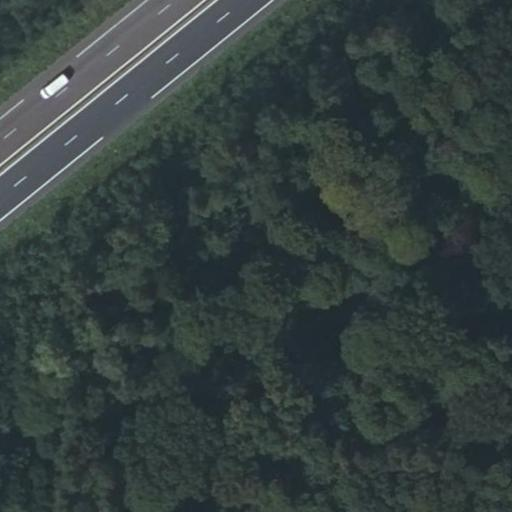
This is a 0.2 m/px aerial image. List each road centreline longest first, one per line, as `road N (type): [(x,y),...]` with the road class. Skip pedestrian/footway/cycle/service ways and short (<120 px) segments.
road 1 (motorway): [(0,196),(239,0)]
road 2 (motorway): [(154,0),(0,126)]
